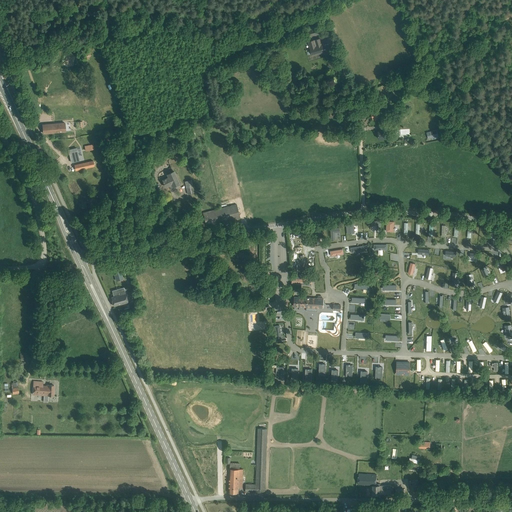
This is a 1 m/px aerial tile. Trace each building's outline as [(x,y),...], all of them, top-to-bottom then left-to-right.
[(305,31),(306,33),(307,37),(319,34),(317,28),(305,31)] [(308,41),(311,50),(312,55),(324,52),(320,38),(308,41)] [(380,109),(382,114),(392,110),(389,104),(383,107),(383,108),(380,109)] [(370,112),(373,119),(379,117),(376,110),(370,112)] [(66,131),(65,123),(43,125),(43,133),(66,131)] [(437,130),(426,132),(428,138),(439,136),(438,131),(437,130)] [(195,138),(193,131),(177,135),(179,143),(195,138)] [(77,148),(69,149),(69,150),(70,154),(72,162),(80,160),(79,155),(77,148)] [(93,161),(80,164),(75,165),(76,170),(94,166),(93,161)] [(168,178),(167,178),(162,180),(165,187),(171,184),(173,187),(180,184),(174,171),(166,174),(168,178)] [(188,194),(195,192),(191,180),(185,181),(188,194)] [(220,208),(223,222),(240,218),(237,204),(220,208)] [(223,222),(220,208),(203,212),(207,227),(223,222)] [(387,220),(386,231),(395,231),(395,220),(387,220)] [(340,227),(331,227),(331,240),(336,239),(336,232),(340,232),(340,227)] [(387,249),(387,244),(373,244),(373,249),(378,249),(378,253),(383,253),(383,249),(387,249)] [(503,258),(496,261),(501,273),(506,271),(505,269),(507,268),(503,258)] [(121,269),(113,271),(116,280),(123,278),(121,269)] [(313,278),(293,276),(292,283),(312,285),(313,278)] [(128,302),(125,292),(124,287),(117,289),(119,295),(112,297),(111,297),(114,306),(128,302)] [(323,298),(294,297),(294,306),(323,307),(323,298)] [(473,351),(476,350),(472,340),(468,341),(473,351)] [(483,343),(489,352),(493,350),(486,341),(483,343)] [(410,375),(410,362),(396,361),(396,374),(410,375)] [(33,392),(48,393),(48,396),(54,396),(55,385),(46,385),(43,385),(43,381),(33,381),(33,392)] [(267,428),(258,428),(255,484),(246,484),(246,492),(256,492),(265,493),(267,428)] [(358,473),(358,484),(365,484),(371,485),(373,485),(373,494),(379,494),(379,496),(391,496),(391,485),(383,485),(383,490),(380,489),(379,489),(379,485),(376,485),(377,483),(376,483),(377,474),(373,474),(373,466),(366,466),(366,473),(358,473)] [(242,484),(243,469),(230,469),(229,493),(239,493),(239,484),(242,484)] [(411,492),(421,489),(418,480),(409,483),(411,492)]
